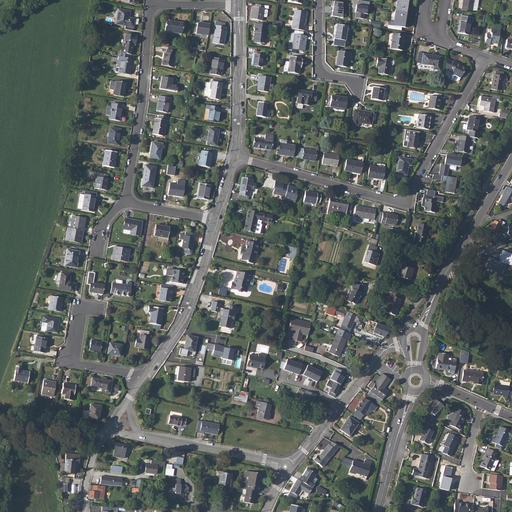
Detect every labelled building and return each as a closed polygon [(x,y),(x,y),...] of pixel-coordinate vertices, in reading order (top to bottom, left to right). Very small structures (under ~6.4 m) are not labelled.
[(395,0),(397,0),(395,11),(407,13),(409,0),(395,0)] [(463,0),(463,3),(462,3),(462,8),(472,10),(473,0),(463,0)] [(342,3),(332,1),(332,6),(333,7),(332,16),(343,18),(342,8),(342,3)] [(253,7),(251,19),(262,20),(263,16),(266,17),(267,16),(268,10),(267,9),(264,9),(264,5),(257,4),(256,7),(253,7)] [(369,7),(358,5),(358,7),(356,7),(355,12),(356,12),(355,17),(364,19),(365,14),(368,14),(369,7)] [(118,9),(115,24),(133,27),(135,19),(128,17),(130,11),(118,9)] [(294,10),(292,29),(306,31),(306,26),(304,26),(305,23),(306,23),(307,12),(294,10)] [(407,13),(395,11),(393,22),(389,21),(388,25),(405,28),(407,13)] [(459,20),(457,33),(469,35),(471,22),(472,22),(472,17),(461,16),(460,20),(459,20)] [(166,20),(165,31),(182,34),(183,23),(166,20)] [(196,33),(208,35),(210,24),(197,22),(196,33)] [(255,23),(253,32),(254,32),(255,32),(255,35),(254,35),(253,43),(259,44),(259,42),(265,43),(268,25),(255,23)] [(224,26),(216,25),(214,24),(213,28),(215,29),(213,42),(224,44),(227,27),(224,26)] [(336,25),(334,39),(345,40),(347,26),(336,25)] [(487,33),(485,44),(490,45),(490,42),(498,44),(500,30),(490,28),(490,33),(487,33)] [(121,48),(121,52),(131,54),(133,44),(135,45),(137,36),(135,35),(135,34),(125,33),(123,48),(121,48)] [(393,33),(390,49),(402,50),(404,35),(393,33)] [(294,34),(292,49),(304,51),(306,36),(294,34)] [(164,52),(162,65),(173,67),(175,51),(167,49),(166,53),(164,52)] [(338,51),(336,66),(346,67),(349,53),(338,51)] [(121,52),(118,52),(117,56),(121,57),(119,67),(118,72),(129,74),(132,59),(130,59),(131,54),(121,52)] [(254,54),(252,66),(261,67),(263,55),(254,54)] [(422,64),(429,65),(430,55),(423,54),(422,64)] [(430,55),(429,65),(434,65),(433,69),(439,70),(441,57),(430,55)] [(290,56),(288,72),(298,74),(299,67),(301,67),(302,59),(300,59),(300,58),(290,56)] [(212,57),(210,70),(210,74),(221,76),(221,73),(222,72),(224,60),(212,57)] [(446,57),(445,68),(449,70),(448,70),(452,72),(451,73),(453,74),(460,78),(466,69),(462,67),(457,64),(458,63),(454,61),(446,57)] [(377,58),(376,63),(380,64),(379,67),(378,73),(388,75),(390,60),(377,58)] [(503,76),(495,74),(493,74),(490,89),(501,91),(504,76),(503,76)] [(268,92),(269,84),(270,77),(259,76),(257,91),(268,92)] [(162,77),(160,89),(177,92),(177,88),(175,87),(176,86),(171,85),(172,79),(162,77)] [(111,81),(106,80),(105,88),(110,89),(109,94),(124,97),(126,83),(111,80),(111,81)] [(213,82),(210,98),(219,100),(222,83),(213,82)] [(373,87),(371,99),(382,101),(384,89),(373,87)] [(299,90),(298,97),(302,98),(301,101),(303,101),(303,105),(309,106),(310,100),(316,101),(317,93),(299,90)] [(331,95),(330,106),(345,109),(346,98),(331,95)] [(430,95),(427,108),(439,110),(441,97),(430,95)] [(500,96),(493,95),(492,98),(481,96),(479,105),(484,106),(483,111),(493,113),(495,101),(499,101),(500,96)] [(159,96),(156,111),(167,113),(170,98),(159,96)] [(258,102),(256,116),(265,118),(268,103),(258,102)] [(107,105),(106,112),(110,112),(109,115),(109,119),(119,121),(122,105),(111,103),(111,106),(107,105)] [(206,105),(206,109),(209,109),(207,120),(217,122),(219,111),(218,111),(219,107),(206,105)] [(354,110),(352,125),(357,126),(358,122),(371,125),(372,120),(373,114),(373,113),(354,110)] [(418,114),(416,127),(428,129),(430,116),(418,114)] [(167,117),(158,115),(157,119),(155,118),(152,134),(162,136),(165,120),(166,120),(167,117)] [(469,116),(466,130),(477,132),(479,118),(469,116)] [(110,128),(107,143),(117,145),(120,129),(110,128)] [(209,128),(206,144),(216,146),(219,130),(209,128)] [(254,138),(253,147),(271,150),(273,135),(265,134),(265,139),(254,138)] [(418,136),(408,134),(407,141),(403,140),(402,146),(416,148),(418,136)] [(458,140),(457,145),(458,145),(458,146),(457,152),(468,153),(469,142),(470,143),(471,137),(459,135),(459,140),(458,140)] [(281,139),(278,154),(293,157),(295,145),(286,144),(287,140),(281,139)] [(152,142),(149,157),(159,159),(161,148),(165,149),(166,144),(152,142)] [(298,148),(297,157),(302,158),(302,159),(315,161),(317,150),(298,148)] [(105,150),(102,166),(113,168),(116,152),(105,150)] [(202,151),(199,166),(210,168),(212,153),(202,151)] [(324,153),(322,164),(337,166),(339,155),(324,153)] [(465,164),(466,158),(449,155),(449,157),(446,157),(445,164),(441,163),(440,172),(448,174),(450,164),(460,166),(461,163),(465,164)] [(398,157),(395,173),(406,175),(408,165),(411,165),(412,159),(398,157)] [(346,160),(344,171),(360,174),(362,163),(346,160)] [(145,165),(141,186),(152,188),(156,167),(145,165)] [(370,166),(368,177),(382,180),(384,169),(370,166)] [(96,176),(94,188),(106,190),(108,178),(107,178),(108,175),(97,173),(97,176),(96,176)] [(240,195),(248,196),(249,197),(250,192),(253,179),(251,179),(252,176),(246,175),(245,178),(242,177),(240,190),(241,191),(240,195)] [(454,193),(456,178),(435,175),(435,179),(447,182),(446,192),(454,193)] [(168,194),(173,195),(173,194),(183,195),(185,181),(178,180),(177,184),(170,183),(168,194)] [(273,193),(280,195),(283,183),(275,181),(273,189),(274,189),(273,193)] [(200,183),(197,198),(208,200),(211,185),(200,183)] [(283,183),(280,195),(285,196),(290,198),(289,201),(295,202),(297,196),(296,195),(298,188),(288,185),(288,186),(288,187),(283,186),(283,184),(284,183),(283,183)] [(511,202),(511,189),(508,187),(498,206),(500,206),(511,202)] [(303,202),(316,204),(316,202),(320,202),(321,195),(318,194),(318,193),(305,191),(303,202)] [(85,194),(82,209),(93,211),(95,196),(85,194)] [(424,199),(423,204),(424,204),(424,206),(423,211),(435,213),(436,205),(436,201),(444,203),(445,197),(432,195),(425,194),(425,199),(424,199)] [(330,199),(327,212),(345,215),(348,203),(330,199)] [(356,206),(354,217),(374,220),(376,209),(356,206)] [(248,210),(244,230),(254,232),(260,234),(262,225),(261,224),(262,221),(269,223),(271,215),(248,210)] [(393,215),(391,215),(391,214),(383,212),(381,223),(395,226),(397,216),(393,215)] [(72,216),(70,228),(83,230),(85,218),(72,216)] [(125,218),(123,229),(130,230),(130,234),(139,236),(142,221),(125,218)] [(494,221),(489,233),(505,241),(506,239),(504,237),(505,236),(501,234),(497,231),(500,225),(503,227),(505,223),(499,220),(498,223),(494,221)] [(414,233),(413,242),(423,244),(426,226),(418,224),(416,234),(414,233)] [(162,226),(160,237),(167,238),(169,227),(162,226)] [(70,228),(67,228),(65,240),(81,243),(83,230),(70,228)] [(180,235),(179,239),(183,240),(181,248),(182,248),(181,252),(182,253),(189,255),(191,254),(194,237),(191,237),(192,233),(185,231),(185,235),(180,235)] [(253,242),(247,241),(245,248),(241,246),(239,252),(242,253),(241,258),(247,260),(248,262),(253,263),(255,255),(256,255),(258,244),(260,244),(261,240),(254,239),(253,242)] [(113,246),(111,259),(127,262),(129,249),(113,246)] [(289,246),(288,250),(291,251),(290,258),(295,259),(297,247),(289,246)] [(67,249),(64,265),(76,267),(79,251),(67,249)] [(367,250),(364,262),(376,266),(379,254),(367,250)] [(489,258),(485,267),(497,272),(497,273),(502,275),(506,265),(506,264),(511,266),(511,255),(503,251),(500,258),(502,259),(500,263),(489,258)] [(401,265),(397,276),(410,280),(413,269),(406,267),(407,262),(397,259),(395,264),(401,265)] [(167,269),(166,275),(172,276),(171,282),(182,283),(184,272),(167,269)] [(61,272),(58,289),(73,291),(74,284),(70,283),(69,282),(68,281),(68,280),(70,274),(68,274),(68,272),(62,271),(62,273),(61,272)] [(239,272),(236,271),(234,278),(233,278),(232,282),(231,281),(229,288),(235,290),(236,291),(239,292),(241,291),(241,289),(246,290),(247,284),(246,284),(248,277),(251,278),(252,275),(239,272)] [(91,293),(102,295),(104,285),(93,283),(94,273),(89,272),(86,284),(90,285),(89,293),(91,293)] [(114,294),(116,294),(119,280),(116,279),(116,283),(112,283),(110,292),(114,293),(114,294)] [(119,280),(116,294),(123,296),(130,297),(132,282),(127,282),(127,285),(122,284),(123,281),(119,280)] [(161,284),(159,300),(170,302),(173,286),(161,284)] [(351,301),(352,302),(357,285),(353,284),(352,287),(351,290),(350,289),(345,296),(345,299),(349,301),(351,301)] [(357,285),(352,302),(353,303),(356,299),(357,300),(359,298),(358,296),(359,294),(360,295),(363,287),(357,285)] [(391,292),(384,312),(395,315),(401,299),(398,298),(399,294),(391,292)] [(50,296),(48,309),(60,312),(62,298),(50,296)] [(217,312),(216,315),(221,317),(220,320),(219,326),(230,328),(232,322),(233,323),(236,312),(238,313),(239,308),(232,306),(231,311),(228,310),(223,309),(223,308),(220,308),(221,303),(213,301),(211,311),(217,312)] [(149,324),(152,324),(160,325),(163,309),(148,307),(146,306),(145,307),(144,308),(144,309),(145,310),(145,311),(148,311),(151,312),(149,324)] [(336,308),(328,306),(325,318),(332,321),(336,308)] [(341,310),(339,314),(344,316),(345,317),(341,325),(350,329),(354,321),(356,321),(361,322),(363,318),(350,313),(341,310)] [(43,316),(41,330),(57,333),(59,319),(47,317),(48,315),(44,315),(44,316),(43,316)] [(311,323),(292,318),(289,331),(294,332),(292,340),(301,342),(303,334),(308,335),(311,323)] [(341,325),(340,330),(348,333),(350,329),(341,325)] [(339,329),(329,353),(339,357),(346,340),(348,340),(350,334),(339,329)] [(136,338),(135,347),(138,348),(147,350),(151,332),(141,330),(139,339),(136,338)] [(187,335),(183,350),(193,352),(197,338),(187,335)] [(36,336),(33,351),(44,353),(47,338),(36,336)] [(91,340),(89,350),(100,352),(102,342),(91,340)] [(109,343),(107,354),(120,356),(122,345),(109,343)] [(214,345),(213,351),(212,355),(222,357),(221,359),(233,362),(234,355),(237,356),(238,352),(233,350),(229,349),(229,350),(226,349),(224,349),(224,348),(220,347),(220,346),(214,345)] [(468,363),(469,351),(461,350),(460,362),(468,363)] [(249,354),(247,366),(257,368),(257,367),(263,369),(266,354),(259,353),(258,356),(249,354)] [(442,354),(438,354),(436,369),(449,371),(449,373),(454,374),(456,359),(448,358),(448,355),(444,355),(444,354),(442,354)] [(291,372),(294,362),(287,359),(285,363),(281,361),(279,367),(289,371),(291,372)] [(302,364),(294,362),(291,372),(292,372),(298,374),(299,373),(302,365),(302,364)] [(314,369),(307,365),(306,366),(302,365),(299,373),(302,374),(309,378),(314,369)] [(13,380),(27,383),(29,372),(20,370),(21,367),(16,366),(13,380)] [(179,366),(177,381),(188,382),(190,368),(179,366)] [(309,378),(316,382),(321,372),(314,369),(309,378)] [(467,380),(473,381),(476,382),(475,384),(481,385),(483,373),(463,370),(462,381),(466,381),(467,380)] [(329,377),(327,381),(325,386),(335,392),(343,376),(333,371),(329,377)] [(382,374),(370,390),(383,399),(388,392),(384,389),(391,379),(382,374)] [(92,378),(90,387),(101,388),(101,392),(109,393),(111,381),(92,378)] [(44,380),(41,394),(53,396),(56,382),(44,380)] [(63,383),(61,393),(66,394),(65,399),(73,401),(76,385),(63,383)] [(511,387),(509,387),(508,386),(500,385),(494,385),(493,395),(507,396),(511,396),(511,391),(511,387)] [(299,388),(297,394),(302,396),(302,395),(304,396),(300,406),(310,410),(316,395),(306,391),(299,388)] [(235,394),(234,399),(246,402),(247,397),(246,397),(240,395),(239,395),(235,394)] [(356,410),(352,415),(360,420),(363,415),(364,416),(369,409),(373,412),(376,407),(363,398),(355,410),(356,410)] [(258,401),(256,407),(259,407),(257,417),(268,420),(270,414),(269,414),(271,405),(258,401)] [(90,404),(88,418),(98,420),(99,414),(101,405),(90,404)] [(448,415),(447,417),(448,419),(449,419),(451,421),(449,425),(459,430),(464,418),(462,416),(464,412),(456,408),(454,412),(452,411),(450,414),(448,415)] [(170,415),(168,423),(180,426),(181,424),(185,425),(186,419),(170,415)] [(349,416),(340,430),(349,436),(359,423),(349,416)] [(201,421),(199,433),(203,434),(203,433),(217,435),(219,425),(201,421)] [(424,426),(418,439),(428,444),(434,431),(424,426)] [(493,437),(491,442),(503,447),(508,435),(498,430),(495,438),(493,437)] [(445,446),(442,453),(450,457),(457,442),(456,442),(458,437),(449,433),(443,445),(445,446)] [(115,443),(113,456),(124,458),(126,445),(115,443)] [(339,447),(332,443),(330,446),(329,444),(318,458),(317,457),(314,460),(317,463),(317,464),(322,468),(339,447)] [(485,454),(479,466),(489,470),(494,471),(498,461),(494,459),(497,453),(488,449),(485,454)] [(65,463),(57,462),(58,472),(74,474),(75,461),(79,461),(80,455),(66,454),(65,463)] [(412,469),(411,475),(415,476),(426,479),(431,457),(421,454),(420,460),(417,470),(412,469)] [(353,461),(349,473),(355,474),(367,477),(372,462),(365,460),(364,464),(353,461)] [(173,475),(174,464),(167,463),(166,475),(173,475)] [(146,464),(145,473),(156,474),(157,465),(146,464)] [(111,465),(110,472),(121,474),(122,472),(124,472),(125,468),(122,467),(111,465)] [(299,476),(297,479),(298,480),(311,488),(313,485),(309,482),(315,475),(306,469),(300,477),(299,476)] [(248,478),(246,489),(257,491),(259,491),(260,486),(258,486),(259,480),(261,480),(263,474),(247,471),(246,477),(248,478)] [(214,477),(213,483),(227,486),(226,492),(232,493),(233,486),(234,481),(231,480),(232,474),(220,472),(220,477),(218,476),(218,477),(214,477)] [(100,475),(98,484),(120,486),(121,477),(100,475)] [(68,491),(69,477),(61,476),(60,491),(68,491)] [(166,488),(166,493),(170,498),(175,498),(175,497),(183,498),(184,492),(188,492),(188,488),(185,484),(181,484),(181,480),(176,479),(175,488),(166,488)] [(288,491),(285,497),(294,499),(296,496),(300,490),(307,494),(311,488),(298,480),(297,479),(296,479),(288,491)] [(318,487),(316,491),(324,496),(326,492),(318,487)] [(412,498),(410,504),(412,504),(412,505),(421,507),(426,490),(417,488),(414,498),(412,498)] [(257,491),(246,489),(243,502),(253,504),(256,495),(257,491)] [(89,491),(88,498),(103,500),(104,492),(93,491),(89,491)] [(455,500),(452,511),(471,511),(472,507),(473,505),(462,504),(458,503),(458,501),(455,500)]
